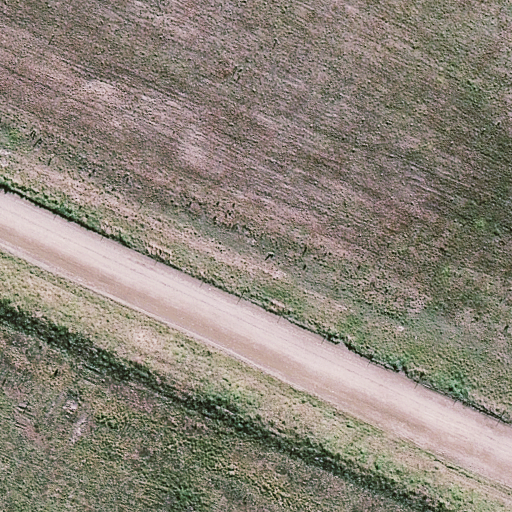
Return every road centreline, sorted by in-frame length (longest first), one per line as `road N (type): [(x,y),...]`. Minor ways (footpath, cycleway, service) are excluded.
road 1 (unknown): [(0,21),(511,259)]
road 2 (unknown): [(511,391),(0,157)]
